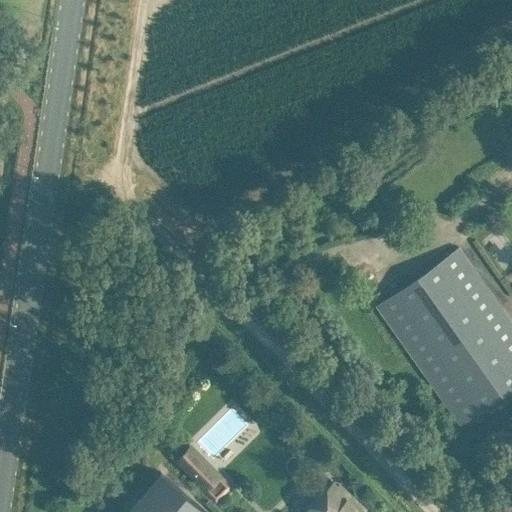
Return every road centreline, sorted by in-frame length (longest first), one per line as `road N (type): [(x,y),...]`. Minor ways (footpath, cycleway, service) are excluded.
road 1 (unclassified): [(430,511),(90,165)]
road 2 (secondary): [(74,0),(0,472)]
road 3 (track): [(101,177),(126,0)]
